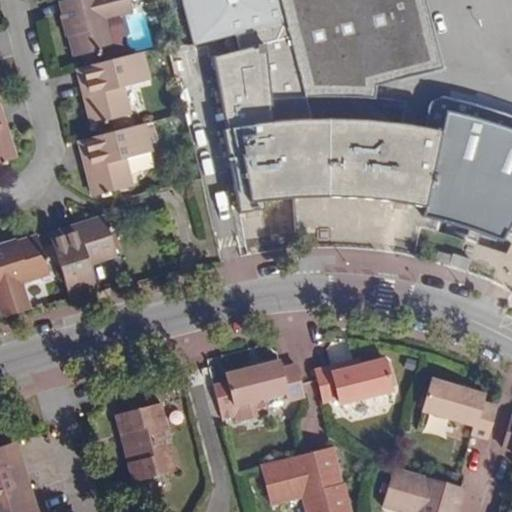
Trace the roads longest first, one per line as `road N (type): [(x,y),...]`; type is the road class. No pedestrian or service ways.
road 1 (residential): [(0,363),(294,291),(384,296),(511,341)]
road 2 (residential): [(8,0),(41,142),(29,183),(0,199)]
